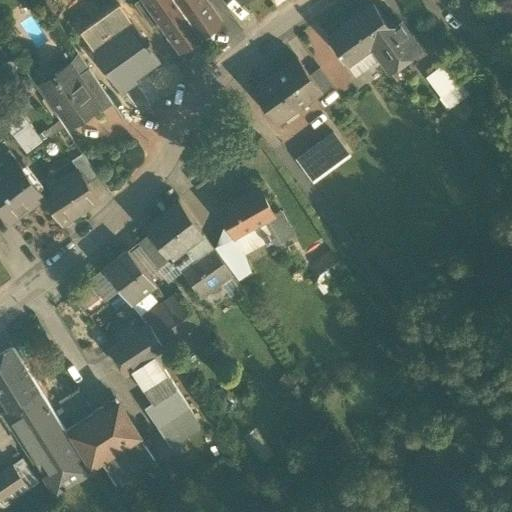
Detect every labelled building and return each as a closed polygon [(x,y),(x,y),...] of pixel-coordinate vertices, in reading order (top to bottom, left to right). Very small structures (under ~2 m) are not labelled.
[(160,22),(144,0),(137,0),(133,3),(151,28),(160,22)] [(198,34),(174,0),(144,0),(160,22),(179,48),(198,34)] [(174,0),(198,34),(218,20),(204,0),(174,0)] [(495,2),(480,12),(489,24),(503,13),(495,2)] [(372,4),(351,20),(371,47),(393,32),(392,30),(372,4)] [(351,20),(327,37),(347,64),(364,52),(371,47),(351,20)] [(118,41),(96,57),(120,91),(135,80),(132,76),(158,58),(132,22),(114,35),(118,41)] [(393,32),(371,47),(389,72),(420,50),(401,24),(392,30),(393,32)] [(364,52),(347,64),(354,75),(371,62),(364,52)] [(298,58),(272,77),(295,109),(320,91),(321,90),(309,74),(298,58)] [(426,77),(452,109),(472,93),(446,61),(426,77)] [(77,78),(69,66),(54,76),(57,79),(54,81),(56,83),(44,90),(70,127),(96,108),(97,108),(77,78)] [(334,85),(320,66),(309,74),(321,90),(320,91),(323,94),(334,85)] [(113,105),(89,70),(77,78),(97,108),(96,108),(100,113),(113,105)] [(295,109),(272,77),(253,91),(276,123),(295,109)] [(29,124),(14,134),(26,152),(42,142),(29,124)] [(319,145),(298,161),(315,183),(335,168),(319,145)] [(82,154),(70,162),(77,171),(78,171),(87,184),(98,177),(82,154)] [(0,213),(6,221),(26,207),(28,209),(43,198),(16,162),(0,174),(0,213)] [(77,171),(50,189),(54,196),(46,202),(61,225),(98,201),(87,184),(78,171),(77,171)] [(259,191),(220,213),(227,225),(235,238),(264,221),(273,216),(259,191)] [(179,204),(146,228),(152,235),(169,259),(176,268),(189,258),(188,256),(191,253),(197,261),(193,263),(194,265),(183,273),(202,300),(233,277),(179,204)] [(273,216),(264,221),(274,239),(278,245),(293,236),(280,212),(273,216)] [(264,221),(235,238),(244,256),(274,239),(264,221)] [(235,238),(227,225),(218,248),(240,278),(250,272),(247,261),(244,256),(235,238)] [(169,259),(152,235),(139,245),(156,269),(169,259)] [(155,286),(127,251),(104,269),(132,304),(148,291),(155,286)] [(340,261),(320,276),(331,291),(351,275),(340,261)] [(148,291),(132,304),(139,314),(156,301),(148,291)] [(176,295),(145,319),(150,326),(164,347),(198,327),(176,295)] [(150,326),(118,348),(141,383),(163,368),(173,361),(164,347),(150,326)] [(12,347),(0,355),(0,405),(5,413),(40,390),(12,347)] [(202,427),(163,368),(141,383),(155,404),(146,410),(169,448),(202,427)] [(82,387),(59,400),(71,421),(94,408),(82,387)] [(66,431),(40,390),(5,413),(57,494),(92,471),(66,431)] [(141,438),(116,398),(66,431),(92,471),(102,464),(141,438)] [(141,438),(102,464),(116,484),(154,458),(141,438)] [(0,475),(0,511),(29,492),(17,474),(16,475),(11,468),(0,475)]
